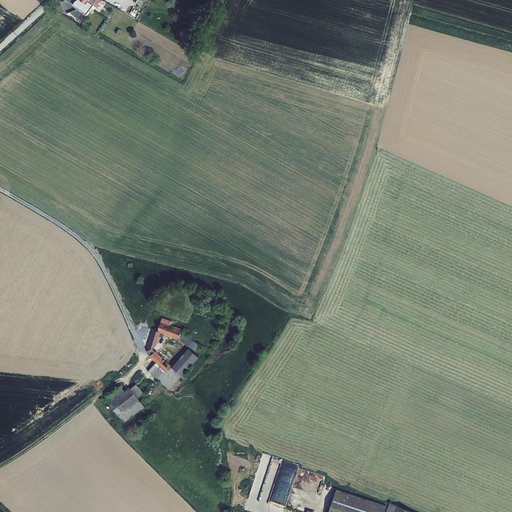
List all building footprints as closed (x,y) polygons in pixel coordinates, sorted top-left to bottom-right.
[(97,7),(101,0),(75,0),(73,5),(88,14),(94,5),(97,7)] [(72,13),(80,19),(84,13),(75,8),(72,13)] [(154,349),(161,332),(178,339),(182,328),(172,324),(173,320),(162,316),(157,330),(154,329),(145,351),(152,353),(153,349),(154,349)] [(196,350),(200,344),(183,333),(179,339),(196,350)] [(189,347),(173,365),(155,350),(150,356),(156,361),(148,370),(170,389),(199,356),(189,347)] [(106,400),(125,422),(145,406),(138,398),(145,393),(136,382),(124,392),(121,388),(106,400)] [(335,488),(327,511),(416,511),(389,504),(389,505),(335,488)]
